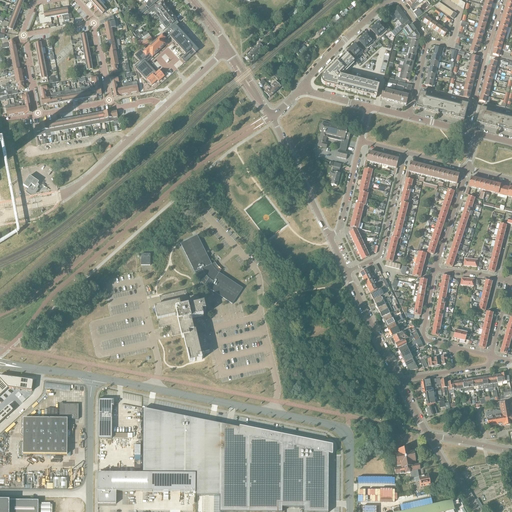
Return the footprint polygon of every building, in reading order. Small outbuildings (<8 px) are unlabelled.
[(102,0),(99,0),(94,5),(98,10),(105,3),(102,0)] [(146,0),(148,2),(146,5),(148,8),(157,1),(155,0),(146,0)] [(407,3),(410,8),(412,10),(419,4),(417,1),(416,1),(415,0),(407,0),(409,2),(407,3)] [(154,11),(157,14),(166,7),(165,7),(165,6),(166,5),(164,4),(163,4),(162,2),(157,6),(155,5),(143,14),(144,16),(148,13),(149,13),(151,11),(152,13),(154,11)] [(105,3),(98,10),(102,14),(109,8),(105,3)] [(12,11),(13,12),(19,14),(22,8),(16,6),(15,8),(13,7),(12,11)] [(400,27),(402,30),(410,23),(397,6),(393,9),(392,10),(391,11),(395,17),(396,16),(398,18),(397,19),(401,25),(400,27)] [(157,14),(160,18),(169,11),(169,10),(168,9),(167,8),(167,9),(166,7),(157,14)] [(64,8),(61,9),(62,15),(63,15),(64,22),(66,22),(69,22),(68,20),(72,19),(71,14),(68,14),(67,8),(64,8)] [(413,13),(417,17),(422,14),(419,9),(413,13)] [(44,15),(38,16),(40,24),(51,22),(50,18),(49,11),(43,12),(44,15)] [(158,20),(162,24),(172,15),(171,14),(171,13),(170,11),(169,11),(160,18),(158,20)] [(422,22),(428,26),(431,21),(426,17),(427,16),(424,14),(421,18),(424,20),(422,22)] [(166,29),(169,26),(176,20),(175,18),(175,17),(174,16),(173,16),(172,15),(162,24),(166,29)] [(501,20),(500,26),(507,28),(509,28),(511,23),(508,22),(501,20)] [(428,26),(433,30),(436,25),(431,21),(428,26)] [(379,22),(374,26),(383,36),(387,33),(390,31),(386,26),(384,28),(379,22)] [(408,37),(415,31),(416,31),(411,25),(403,30),(408,37)] [(433,30),(438,33),(442,28),(436,25),(433,30)] [(186,55),(182,59),(185,62),(198,51),(194,46),(179,30),(175,26),(170,30),(169,29),(146,50),(144,48),(135,56),(140,62),(135,66),(136,68),(136,69),(146,80),(151,86),(157,80),(158,82),(164,77),(159,71),(156,73),(146,63),(166,45),(164,43),(170,38),(186,55)] [(372,29),(371,30),(376,35),(373,37),(378,42),(380,40),(380,39),(383,36),(374,26),(374,27),(373,27),(371,28),(372,29)] [(447,32),(442,28),(438,33),(444,37),(447,32)] [(472,33),(482,36),(484,31),(477,28),(474,28),(472,33)] [(135,36),(134,38),(136,42),(142,38),(141,36),(137,31),(134,34),(135,36)] [(419,36),(415,31),(408,37),(407,38),(418,41),(419,36)] [(473,40),(480,42),(482,36),(472,33),(471,39),(473,40)] [(143,37),(142,38),(136,42),(136,43),(140,49),(145,45),(153,40),(159,35),(158,34),(151,38),(150,36),(145,40),(143,37)] [(366,34),(362,37),(370,46),(371,47),(375,44),(378,42),(373,37),(371,39),(366,34)] [(358,41),(363,46),(361,48),(365,53),(368,51),(367,49),(370,46),(362,37),(358,41)] [(419,41),(418,41),(407,38),(405,38),(405,40),(408,41),(407,47),(416,50),(419,41)] [(8,41),(8,43),(1,45),(1,47),(0,47),(0,49),(2,49),(9,48),(15,46),(14,40),(8,41)] [(252,51),(256,55),(263,49),(262,47),(263,46),(262,45),(260,46),(259,44),(252,51)] [(352,47),(351,48),(358,55),(359,56),(363,53),(355,44),(354,45),(354,44),(352,46),(352,47)] [(415,56),(416,50),(407,47),(403,46),(403,49),(406,49),(405,54),(415,56)] [(434,52),(433,54),(440,56),(442,56),(444,48),(441,47),(440,48),(436,47),(435,52),(434,52)] [(351,48),(347,51),(354,59),(358,55),(351,48)] [(250,61),(256,55),(252,51),(246,57),(245,58),(247,61),(248,60),(250,61)] [(321,79),(321,80),(321,81),(321,82),(322,82),(322,83),(323,84),(324,85),(325,85),(326,85),(329,86),(335,87),(337,88),(340,89),(343,90),(353,92),(356,93),(366,95),(369,96),(376,98),(379,86),(340,76),(339,75),(342,72),(343,70),(344,71),(354,62),(345,53),(343,55),(340,58),(338,60),(333,65),(331,67),(325,73),(323,75),(322,76),(321,77),(321,78),(321,79)] [(413,62),(415,56),(405,54),(402,53),(401,55),(405,56),(404,60),(413,62)] [(431,61),(438,62),(440,56),(433,54),(431,61)] [(478,57),(469,55),(468,61),(470,62),(476,63),(478,57)] [(412,69),(413,62),(404,60),(400,59),(399,61),(404,62),(403,66),(412,69)] [(45,66),(39,67),(40,73),(46,72),(49,72),(48,65),(45,66)] [(410,75),(412,69),(403,66),(398,65),(398,68),(401,69),(400,72),(400,73),(410,75)] [(15,77),(22,76),(21,70),(20,70),(13,71),(14,75),(13,75),(13,78),(15,78),(15,77)] [(494,74),(486,72),(485,78),(495,80),(496,81),(497,75),(494,74)] [(395,80),(405,83),(405,81),(408,82),(410,75),(400,73),(399,78),(395,77),(395,80)] [(428,73),(427,79),(433,81),(435,75),(428,73)] [(495,80),(485,78),(483,84),(491,86),(493,86),(495,80)] [(428,86),(428,88),(431,89),(435,90),(436,88),(432,87),(433,81),(427,79),(426,82),(425,82),(424,85),(425,85),(425,86),(428,86)] [(7,89),(7,93),(8,96),(18,94),(18,90),(24,89),(23,82),(17,84),(17,88),(16,88),(17,91),(13,91),(13,88),(7,89)] [(272,87),(271,88),(275,92),(280,87),(277,83),(276,84),(275,82),(271,86),(272,87)] [(400,104),(406,105),(408,96),(409,92),(410,92),(412,86),(405,84),(404,87),(403,91),(402,94),(400,104)] [(463,91),(464,91),(470,93),(472,87),(465,85),(463,85),(462,84),(461,87),(464,88),(463,91)] [(264,92),(265,92),(266,93),(266,94),(269,97),(275,92),(271,88),(270,90),(268,88),(264,92)] [(400,104),(402,94),(403,91),(396,89),(396,90),(389,88),(388,91),(385,90),(384,94),(382,94),(380,98),(380,99),(400,104)] [(459,96),(469,99),(470,93),(464,91),(463,91),(461,90),(459,96)] [(415,108),(437,114),(438,112),(442,113),(441,115),(464,121),(467,105),(461,104),(461,106),(425,97),(425,95),(419,93),(415,108)] [(486,97),(480,95),(479,101),(488,104),(490,98),(488,97),(486,97)] [(511,118),(485,112),(486,110),(480,109),(476,124),(498,129),(498,127),(502,128),(502,130),(511,132),(511,118)] [(57,121),(52,121),(54,132),(55,132),(55,135),(57,134),(58,137),(59,142),(61,142),(60,137),(59,134),(60,134),(59,131),(57,121)] [(326,138),(341,141),(339,151),(338,151),(336,157),(346,159),(347,153),(345,153),(348,140),(350,132),(346,131),(347,129),(328,124),(329,123),(324,122),(324,124),(322,124),(321,125),(319,130),(320,132),(321,132),(318,146),(322,147),(322,150),(325,150),(325,148),(326,148),(327,144),(325,143),(326,138)] [(366,161),(367,162),(376,164),(378,155),(375,154),(375,153),(373,152),(372,153),(368,152),(366,161)] [(382,156),(378,155),(376,164),(386,166),(388,157),(384,156),(385,155),(382,155),(382,156)] [(386,166),(395,169),(396,169),(398,160),(394,159),(394,158),(392,157),(391,158),(388,157),(386,166)] [(332,171),(339,172),(339,169),(340,169),(341,165),(334,163),(332,171)] [(414,164),(410,163),(407,172),(409,172),(417,174),(420,165),(416,165),(417,164),(414,163),(414,164)] [(420,165),(417,174),(427,177),(429,168),(426,167),(426,166),(424,165),(423,166),(420,165)] [(433,169),(429,168),(427,177),(437,179),(439,170),(435,169),(436,168),(433,168),(433,169)] [(442,171),(439,170),(437,179),(446,182),(449,173),(445,172),(445,171),(443,170),(442,171)] [(332,178),(331,184),(331,185),(337,187),(340,174),(334,173),(330,172),(329,177),(332,178)] [(452,173),(449,173),(446,182),(455,184),(456,184),(459,175),(454,174),(455,173),(452,173)] [(30,176),(22,185),(27,189),(26,190),(31,194),(36,193),(40,188),(37,186),(40,182),(30,176)] [(468,187),(469,187),(478,189),(480,181),(477,180),(477,179),(475,178),(474,179),(470,178),(468,187)] [(369,182),(361,180),(360,186),(368,188),(371,189),(372,183),(369,182)] [(484,181),(480,181),(478,189),(488,192),(490,183),(486,182),(487,181),(484,181)] [(493,184),(490,183),(488,192),(498,194),(500,185),(496,184),(496,183),(494,183),(493,184)] [(500,185),(498,194),(507,196),(509,188),(500,186),(500,185)] [(466,202),(473,204),(475,205),(475,203),(473,202),(474,199),(468,196),(466,202)] [(442,207),(448,209),(450,203),(443,201),(442,207)] [(362,211),(354,210),(353,215),(361,217),(363,218),(364,217),(361,216),(362,211)] [(356,229),(358,229),(359,223),(351,221),(350,227),(356,229)] [(456,231),(463,233),(465,227),(458,225),(456,231)] [(351,239),(359,235),(356,230),(355,230),(349,233),(351,239)] [(432,236),(439,238),(441,232),(434,230),(432,236)] [(351,239),(354,244),(362,241),(359,235),(351,239)] [(197,236),(180,244),(196,275),(197,277),(198,280),(199,282),(202,284),(203,285),(204,286),(206,287),(208,289),(207,290),(206,293),(205,295),(201,301),(201,303),(203,303),(203,301),(205,297),(210,290),(223,298),(232,304),(239,294),(243,289),(219,273),(217,272),(216,271),(215,269),(213,268),(213,267),(211,265),(211,264),(206,253),(197,236)] [(354,244),(356,250),(364,246),(362,241),(354,244)] [(437,243),(430,241),(429,247),(435,249),(437,243)] [(453,242),(451,248),(457,250),(459,244),(453,242)] [(356,250),(359,255),(367,251),(364,246),(356,250)] [(425,248),(424,252),(433,255),(435,249),(429,247),(428,249),(425,248)] [(359,255),(362,261),(369,257),(367,251),(359,255)] [(417,256),(416,258),(425,260),(425,258),(426,258),(427,255),(426,255),(426,254),(415,252),(414,255),(417,256)] [(150,255),(141,254),(141,266),(150,266),(150,255)] [(447,259),(445,265),(452,267),(454,261),(447,259)] [(359,273),(362,278),(369,275),(367,269),(359,273)] [(409,275),(420,278),(420,277),(421,277),(421,275),(421,274),(422,272),(411,269),(409,275)] [(376,271),(372,273),(369,275),(362,278),(364,283),(372,279),(375,278),(373,275),(379,272),(378,270),(376,271)] [(262,279),(270,288),(278,282),(270,272),(262,279)] [(364,283),(367,288),(374,285),(377,283),(375,280),(373,282),(372,279),(364,283)] [(367,288),(370,293),(377,290),(376,287),(378,286),(377,283),(374,285),(367,288)] [(161,305),(154,307),(155,310),(156,314),(159,329),(170,326),(171,330),(172,337),(181,335),(182,338),(183,338),(189,363),(202,360),(201,352),(209,351),(205,332),(196,334),(196,331),(195,331),(194,331),(191,320),(191,319),(193,319),(199,317),(203,316),(202,311),(203,311),(204,311),(205,310),(204,303),(203,303),(201,303),(200,303),(198,295),(188,297),(186,290),(159,296),(161,305)] [(373,300),(383,295),(380,290),(370,295),(373,300)] [(375,305),(383,301),(382,299),(389,296),(387,294),(373,300),(375,305)] [(375,305),(377,309),(385,305),(389,304),(388,302),(390,300),(389,298),(383,301),(375,305)] [(385,305),(377,309),(379,313),(387,309),(391,308),(389,304),(385,305)] [(387,309),(379,313),(380,315),(381,317),(382,318),(390,314),(389,312),(392,310),(391,308),(387,309)] [(421,310),(414,309),(411,308),(411,311),(414,312),(413,315),(404,313),(406,318),(413,320),(414,315),(420,316),(421,310)] [(393,313),(382,318),(384,323),(394,318),(393,316),(394,316),(398,314),(397,312),(393,313)] [(386,327),(394,323),(393,321),(396,320),(395,318),(394,318),(384,323),(386,327)] [(394,323),(386,327),(388,332),(389,331),(396,327),(395,326),(399,324),(401,323),(400,320),(394,323)] [(396,327),(389,331),(389,332),(389,333),(391,336),(399,333),(398,331),(400,330),(400,328),(401,328),(406,325),(405,323),(400,326),(396,327)] [(453,338),(459,340),(461,332),(459,331),(459,329),(459,328),(458,327),(457,327),(456,328),(455,329),(455,330),(454,333),(453,338)] [(395,344),(408,338),(412,336),(412,335),(411,332),(409,330),(409,329),(404,331),(404,332),(392,338),(395,344)] [(461,332),(459,340),(465,341),(465,340),(469,341),(471,333),(472,330),(470,330),(470,331),(467,330),(467,332),(467,333),(461,332)] [(397,348),(406,344),(405,342),(408,341),(413,338),(412,336),(408,338),(395,344),(396,345),(396,347),(397,348)] [(404,347),(398,350),(400,354),(411,349),(410,347),(413,345),(412,343),(404,347)] [(400,354),(402,359),(410,355),(409,353),(412,351),(414,350),(413,347),(411,349),(400,354)] [(431,348),(432,351),(435,350),(436,358),(433,358),(434,366),(435,367),(437,366),(439,365),(438,358),(439,358),(438,352),(438,349),(435,350),(435,349),(431,348)] [(404,363),(412,359),(411,357),(414,355),(418,353),(417,351),(410,355),(402,359),(404,363)] [(412,359),(404,363),(406,367),(416,362),(415,360),(420,358),(419,355),(412,359)] [(434,366),(433,358),(429,359),(429,356),(426,357),(426,360),(427,359),(429,367),(431,367),(432,367),(433,367),(434,366)] [(416,362),(406,367),(408,370),(409,370),(410,371),(417,370),(415,365),(416,364),(417,365),(421,364),(424,369),(427,367),(423,358),(416,362)] [(509,383),(508,377),(506,377),(505,373),(500,374),(502,382),(506,382),(507,383),(509,383)] [(0,379),(8,388),(17,389),(18,378),(0,375),(0,379)] [(18,378),(17,389),(32,391),(33,380),(18,378)] [(433,385),(421,387),(422,390),(421,390),(421,392),(422,392),(422,393),(431,391),(431,388),(440,386),(440,384),(436,385),(433,385)] [(507,389),(505,390),(503,390),(504,396),(504,399),(511,398),(511,392),(510,389),(507,390),(507,389)] [(99,400),(98,400),(98,439),(112,439),(112,406),(114,406),(114,403),(114,400),(100,400),(99,400)] [(499,404),(500,404),(501,411),(499,411),(493,412),(493,411),(489,412),(486,413),(488,426),(503,424),(503,426),(511,425),(511,422),(511,414),(509,415),(507,403),(506,403),(506,401),(499,402),(499,404)] [(23,419),(23,444),(23,454),(67,455),(67,419),(78,419),(78,405),(63,404),(63,403),(59,403),(59,419),(23,419)] [(427,406),(427,408),(426,409),(428,417),(436,414),(434,408),(434,406),(433,404),(426,405),(427,406)] [(3,410),(7,415),(13,410),(8,405),(3,410)] [(220,424),(143,408),(142,472),(196,473),(196,496),(219,496),(220,424)] [(239,428),(220,424),(219,496),(219,511),(281,511),(282,508),(303,508),(303,511),(327,511),(328,454),(332,454),(332,445),(239,426),(239,428)] [(112,439),(98,439),(97,473),(141,473),(142,439),(112,439)] [(418,477),(418,473),(418,472),(417,472),(417,470),(420,469),(419,464),(416,464),(413,450),(410,451),(409,448),(397,450),(398,453),(395,454),(397,468),(394,468),(395,474),(400,473),(401,475),(410,473),(411,478),(414,478),(418,477)] [(141,474),(98,473),(97,491),(97,504),(116,504),(116,491),(152,492),(195,492),(195,474),(152,474),(141,474)] [(418,477),(420,487),(430,486),(428,475),(418,477)] [(53,478),(53,489),(67,489),(67,478),(53,478)] [(358,490),(358,501),(378,501),(378,490),(372,490),(358,490)] [(477,499),(475,501),(482,511),(484,511),(482,507),(477,499)] [(0,511),(80,511),(80,501),(38,501),(0,500),(0,511)]
